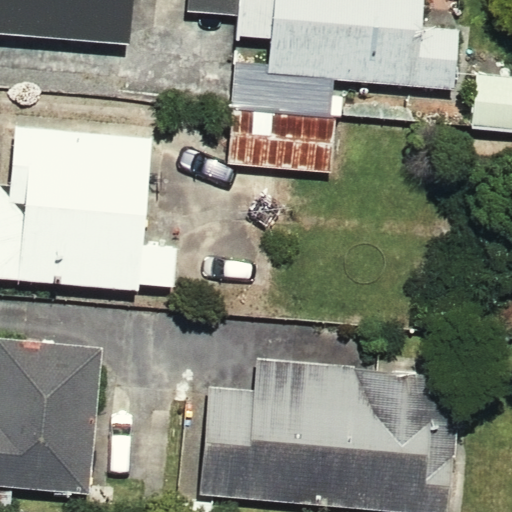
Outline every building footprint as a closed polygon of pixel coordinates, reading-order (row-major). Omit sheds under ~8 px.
[(227,5),(227,0),(0,0),(0,36),(117,46),(120,0),(180,0),(181,1),(227,5)] [(411,0),(227,0),(227,5),(215,164),(323,173),(330,84),(456,93),(459,55),(461,24),(410,20),(411,0)] [(511,58),(459,55),(456,93),(454,109),(511,113),(511,58)] [(0,113),(0,265),(170,279),(173,239),(133,236),(142,125),(0,113)] [(0,476),(73,484),(86,351),(0,342),(0,476)] [(186,383),(178,485),(439,506),(450,365),(240,348),(237,387),(186,383)]
